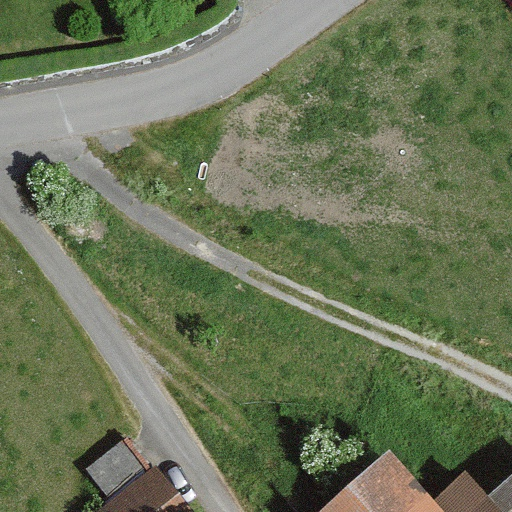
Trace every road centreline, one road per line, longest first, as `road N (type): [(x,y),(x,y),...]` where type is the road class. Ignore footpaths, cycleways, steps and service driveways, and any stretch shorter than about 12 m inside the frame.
road 1 (track): [(29,116),(103,183),(187,239),(511,391)]
road 2 (residential): [(325,0),(201,79),(0,121)]
